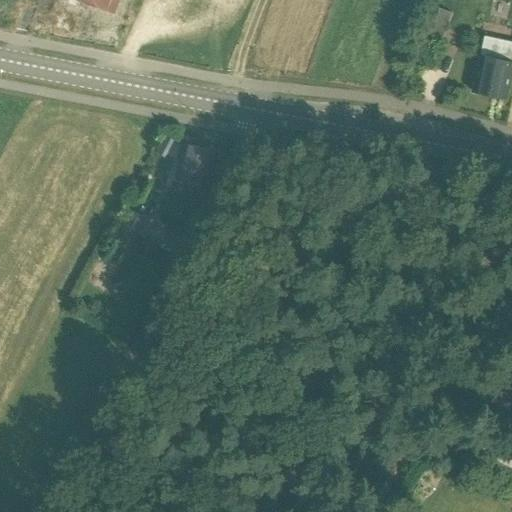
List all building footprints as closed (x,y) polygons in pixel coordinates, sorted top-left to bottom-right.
[(80,0),(82,1),(80,7),(85,9),(87,3),(104,9),(105,7),(113,10),(116,0),(80,0)] [(443,39),(452,13),(440,8),(430,35),(443,39)] [(511,42),(485,36),(473,92),(507,99),(511,77),(511,42)] [(176,180),(206,187),(215,151),(185,144),(176,180)] [(119,233),(130,239),(140,218),(130,213),(119,233)] [(456,398),(479,410),(491,388),(469,376),(456,398)]
